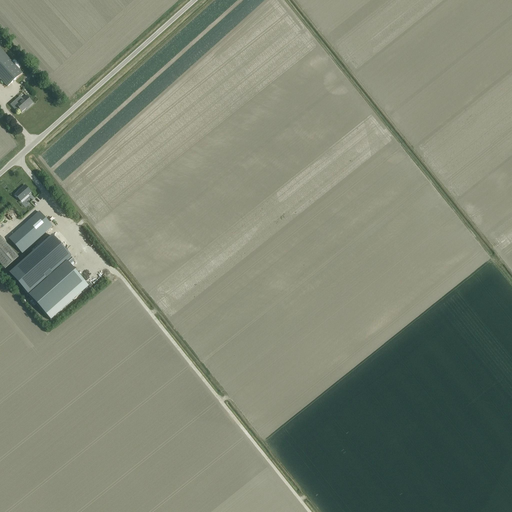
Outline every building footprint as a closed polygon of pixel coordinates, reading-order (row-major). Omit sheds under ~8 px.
[(0,48),(0,78),(7,87),(22,74),(0,48)] [(17,105),(13,101),(9,104),(15,111),(18,108),(22,112),(29,106),(33,103),(26,96),(17,105)] [(21,202),(31,192),(25,186),(18,192),(18,193),(15,196),(21,202)] [(22,254),(52,227),(39,212),(9,239),(22,254)] [(15,217),(1,230),(3,233),(8,229),(11,232),(20,223),(15,217)] [(0,236),(0,264),(5,269),(18,257),(0,236)] [(46,279),(47,280),(53,274),(53,273),(66,261),(71,257),(52,236),(9,274),(27,295),(27,296),(46,279)] [(84,282),(67,262),(29,296),(46,316),(84,282)]
